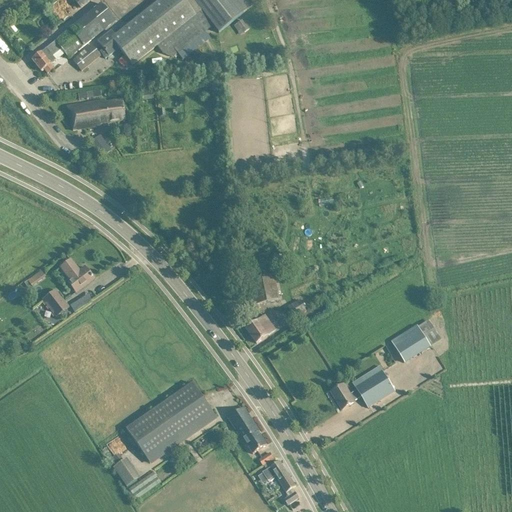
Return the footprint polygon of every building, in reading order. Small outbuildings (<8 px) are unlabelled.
[(72,0),(81,10),(93,0),(72,0)] [(72,61),(81,72),(101,56),(104,60),(109,57),(118,49),(132,66),(157,46),(163,53),(173,58),(213,26),(218,32),(252,7),(250,5),(255,1),(253,0),(160,0),(110,40),(107,35),(105,36),(97,42),(98,43),(93,47),(92,45),(72,61)] [(101,5),(55,42),(46,49),(31,61),(41,72),(43,70),(47,74),(53,69),(52,68),(54,67),(51,64),(64,54),(68,59),(114,21),(101,5)] [(245,23),(235,30),(243,39),(252,32),(245,23)] [(17,28),(9,33),(14,41),(22,35),(17,28)] [(155,78),(156,83),(166,82),(165,77),(170,76),(169,68),(163,68),(163,64),(144,66),(144,71),(136,71),(138,80),(155,78)] [(105,104),(105,101),(66,107),(73,131),(100,126),(100,125),(125,121),(122,101),(105,104)] [(90,144),(101,158),(112,149),(101,135),(90,144)] [(84,268),(79,272),(77,273),(75,270),(77,269),(70,260),(68,263),(65,261),(60,265),(61,268),(60,268),(69,280),(67,281),(76,294),(93,280),(92,278),(92,277),(91,276),(90,276),(89,274),(90,272),(88,269),(85,269),(84,268)] [(44,277),(40,272),(36,275),(39,280),(44,277)] [(279,301),(275,277),(251,282),(255,305),(279,301)] [(56,318),(69,308),(55,290),(42,300),(56,318)] [(70,306),(75,313),(85,306),(81,299),(70,306)] [(306,312),(300,301),(288,308),(294,319),(306,312)] [(257,344),(268,336),(276,331),(266,316),(258,321),(246,330),(257,344)] [(418,327),(431,347),(439,342),(427,322),(418,327)] [(368,409),(395,392),(382,372),(355,388),(357,391),(350,395),(344,385),(331,393),(342,411),(355,403),(354,402),(361,398),(368,409)] [(127,430),(150,463),(216,417),(193,384),(127,430)] [(259,432),(244,409),(228,419),(247,448),(248,447),(253,455),(267,446),(258,433),(259,432)] [(273,460),(274,459),(270,454),(260,461),(263,466),(264,466),(273,460)] [(128,489),(138,482),(121,457),(111,464),(128,489)] [(279,462),(276,464),(273,460),(264,466),(267,471),(263,473),(268,482),(269,481),(272,482),(274,480),(275,477),(276,477),(289,497),(285,500),(288,506),(299,499),(295,493),(295,494),(292,490),(296,487),(279,462)]
